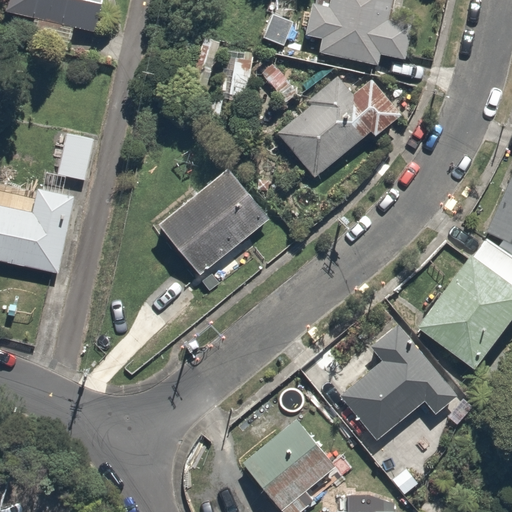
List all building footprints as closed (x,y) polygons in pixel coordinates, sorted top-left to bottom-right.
[(110,0),(14,0),(10,16),(102,38),(110,0)] [(312,4),(307,39),(315,40),(313,48),(321,49),(320,56),(380,66),(382,54),(409,59),(414,27),(395,24),(399,0),(332,0),(331,7),(312,4)] [(354,96),(338,76),(308,100),(312,106),(275,134),(314,177),(371,132),(375,136),(402,115),(372,79),(354,96)] [(97,137),(69,129),(56,174),(85,182),(97,137)] [(230,166),(156,226),(198,277),(272,217),(230,166)] [(511,178),(487,231),(511,243),(511,178)] [(37,222),(0,210),(0,265),(60,283),(83,206),(45,195),(37,222)] [(511,255),(485,238),(419,328),(475,370),(511,320),(511,255)] [(460,393),(400,321),(368,347),(377,359),(338,392),(379,441),(425,402),(435,414),(460,393)] [(293,511),(344,472),(295,411),(236,458),(279,511),(293,511)]
